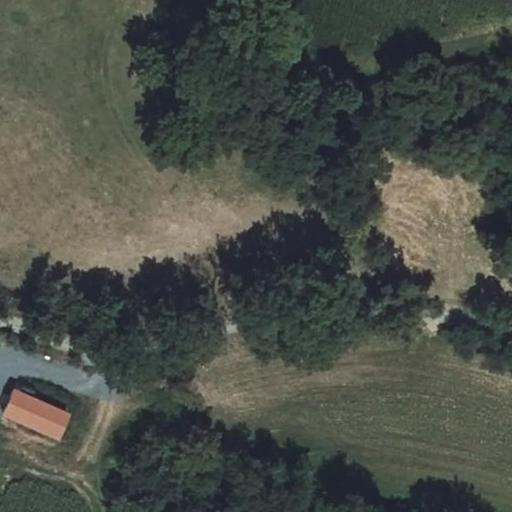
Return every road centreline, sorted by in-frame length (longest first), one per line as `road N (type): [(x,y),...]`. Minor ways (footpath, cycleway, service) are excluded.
road 1 (track): [(0,315),(116,359),(407,313),(511,338)]
road 2 (track): [(0,360),(60,382),(92,378),(116,359)]
